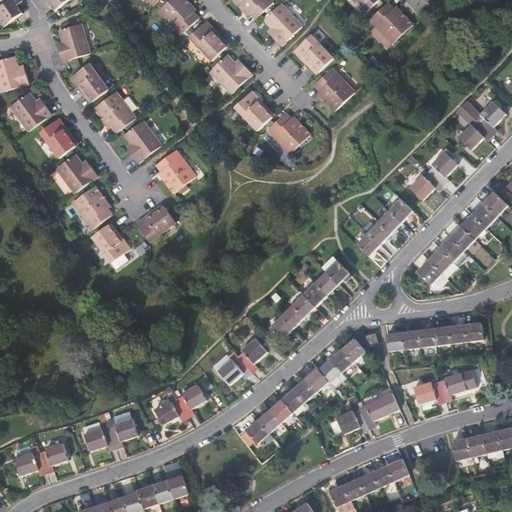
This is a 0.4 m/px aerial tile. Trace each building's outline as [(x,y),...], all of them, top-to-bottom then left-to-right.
[(22,0),(10,0),(0,8),(0,20),(5,27),(23,13),(18,5),(23,1),(22,0)] [(70,0),(41,0),(42,2),(47,8),(48,9),(52,5),(56,11),(70,0)] [(182,35),(200,18),(194,13),(189,7),(192,5),(187,0),(171,0),(160,11),(182,35)] [(272,0),(233,0),(244,10),(246,8),(251,14),(256,19),(274,2),(272,0)] [(357,0),(369,11),(380,0),(357,0)] [(394,44),(414,25),(401,12),(399,14),(394,9),(388,3),(371,20),(394,44)] [(277,33),(273,37),(282,46),(303,26),(282,4),(265,20),(273,28),(277,33)] [(227,47),(213,32),(216,30),(207,21),(191,38),(213,61),(227,47)] [(83,24),(60,31),(64,42),(65,48),(60,49),(64,62),(68,61),(91,54),(83,24)] [(273,28),(269,32),(273,37),(277,33),(273,28)] [(318,29),(295,51),(303,60),(306,57),(320,72),(334,59),(320,44),(327,38),(318,29)] [(227,47),(230,45),(216,30),(213,32),(227,47)] [(253,74),(244,64),(240,68),(235,64),(228,56),(211,71),(232,94),(253,74)] [(0,83),(3,93),(30,85),(26,72),(21,73),(19,67),(16,57),(0,61),(0,83)] [(320,72),(306,57),(303,60),(317,75),(320,72)] [(235,64),(240,68),(244,64),(240,60),(235,64)] [(90,64),(72,78),(79,87),(81,85),(94,102),(110,90),(90,64)] [(335,112),(355,93),(333,69),(315,86),(320,91),(326,97),(324,99),(335,112)] [(94,102),(81,85),(79,87),(91,104),(94,102)] [(273,117),(259,102),(261,100),(253,92),(236,108),(258,131),(273,117)] [(30,132),(53,114),(45,103),(40,107),(37,103),(30,93),(12,107),(30,132)] [(108,121),(113,127),(117,133),(137,119),(117,93),(95,109),(105,123),(108,121)] [(273,117),(275,115),(261,100),(259,102),(273,117)] [(460,108),(476,123),(480,118),(479,117),(466,103),(460,108)] [(492,129),(504,116),(491,104),(479,117),(480,118),(476,123),(491,138),(495,133),(492,129)] [(455,113),(469,127),(471,128),(476,123),(460,108),(455,113)] [(299,122),(297,125),(291,119),(286,113),(269,130),(291,154),(311,135),(299,122)] [(77,147),(65,130),(67,128),(60,119),(42,133),(61,159),(77,147)] [(162,146),(144,121),(125,135),(132,144),(136,149),(131,152),(139,163),(162,146)] [(457,140),(470,152),(482,139),(486,143),(491,138),(476,123),(471,128),(469,127),(457,140)] [(77,147),(79,145),(67,128),(65,130),(77,147)] [(197,177),(177,151),(158,165),(162,172),(167,178),(164,180),(175,194),(197,177)] [(443,154),(431,167),(432,168),(427,173),(443,188),(447,183),(444,179),(456,167),(443,154)] [(86,169),(83,164),(76,155),(58,169),(76,194),(99,176),(91,165),(86,169)] [(86,169),(91,165),(88,160),(83,164),(86,169)] [(422,178),(421,177),(409,190),(422,202),(434,190),(437,193),(443,188),(427,173),(422,178)] [(108,209),(104,202),(106,200),(96,186),(74,203),(94,230),(113,215),(108,209)] [(507,208),(493,195),(482,206),(496,219),(507,208)] [(412,213),(400,202),(389,213),(401,225),(412,213)] [(163,204),(147,217),(148,220),(165,207),(163,204)] [(471,217),(485,230),(496,219),(482,206),(471,217)] [(148,220),(147,217),(137,224),(151,243),(177,223),(165,207),(148,220)] [(378,224),(390,236),(401,225),(389,213),(378,224)] [(485,230),(471,217),(460,229),(474,242),(485,230)] [(122,242),(124,240),(112,224),(110,225),(122,242)] [(390,236),(378,224),(367,236),(379,247),(390,236)] [(131,250),(124,240),(122,242),(110,225),(94,237),(113,263),(131,250)] [(474,242),(460,229),(449,240),(463,253),(474,242)] [(379,247),(367,236),(356,247),(368,259),(379,247)] [(463,253),(449,240),(438,252),(452,265),(463,253)] [(461,267),(481,246),(476,242),(457,262),(461,267)] [(428,263),(441,276),(452,265),(438,252),(428,263)] [(428,263),(417,275),(430,288),(441,276),(428,263)] [(326,275),(338,287),(349,276),(337,264),(326,275)] [(441,276),(446,280),(457,269),(452,265),(441,276)] [(314,286),(326,298),(338,287),(326,275),(314,286)] [(446,280),(441,276),(430,288),(436,293),(447,281),(446,280)] [(303,297),(315,309),(326,298),(314,286),(303,297)] [(315,309),(303,297),(292,308),(304,320),(315,309)] [(281,319),(293,331),(304,320),(292,308),(281,319)] [(464,315),(437,320),(438,328),(465,323),(464,315)] [(293,331),(281,319),(269,330),(281,342),(293,331)] [(481,325),(465,327),(467,344),(483,342),(481,325)] [(451,346),(467,344),(465,327),(449,329),(451,346)] [(436,348),(451,346),(449,329),(434,331),(436,348)] [(420,350),(436,348),(434,331),(418,333),(420,350)] [(404,352),(420,350),(418,333),(402,335),(404,352)] [(404,352),(402,335),(387,337),(389,354),(404,352)] [(343,352),(354,365),(366,354),(355,341),(343,352)] [(380,351),(379,341),(369,342),(370,352),(380,351)] [(266,355),(255,342),(242,353),(243,354),(237,359),(252,375),(257,370),(253,366),(266,355)] [(331,362),(342,375),(354,365),(343,352),(331,362)] [(227,357),(231,362),(232,363),(237,359),(232,353),(227,357)] [(218,373),(229,387),(243,375),(246,379),(252,375),(237,359),(232,363),(231,362),(218,373)] [(342,375),(331,362),(319,373),(329,384),(330,386),(342,375)] [(319,373),(318,371),(306,382),(317,394),(329,384),(319,373)] [(462,375),(445,380),(445,382),(439,384),(445,404),(452,402),(450,397),(467,392),(462,375)] [(317,394),(306,382),(294,392),(305,404),(317,394)] [(432,386),(431,384),(414,389),(420,406),(436,401),(438,406),(445,404),(439,384),(432,386)] [(198,386),(183,395),(183,397),(178,400),(188,419),(194,415),(191,411),(207,402),(198,386)] [(282,402),(293,415),(305,404),(294,392),(282,402)] [(167,396),(170,402),(171,404),(178,400),(174,393),(167,396)] [(382,399),(366,407),(367,408),(360,411),(369,431),(375,428),(373,423),(389,415),(382,399)] [(171,404),(170,402),(155,411),(164,426),(179,418),(182,422),(188,419),(178,400),(171,404)] [(293,415),(282,402),(270,413),(281,425),(293,415)] [(354,414),(353,412),(337,420),(344,436),(360,428),(363,434),(369,431),(360,411),(354,414)] [(113,418),(107,420),(109,429),(116,427),(116,425),(132,419),(130,412),(113,418)] [(258,423),(269,435),(281,425),(270,413),(258,423)] [(116,425),(116,427),(109,429),(116,450),(123,447),(121,442),(138,437),(132,419),(116,425)] [(83,428),(85,435),(102,429),(103,431),(109,429),(107,420),(100,423),(100,422),(83,428)] [(247,433),(257,446),(269,435),(258,423),(247,433)] [(109,429),(103,431),(102,429),(85,435),(91,452),(108,446),(110,452),(116,450),(109,429)] [(511,430),(497,434),(502,452),(511,449),(511,430)] [(482,437),(486,456),(502,452),(497,434),(482,437)] [(486,456),(482,437),(467,441),(471,459),(486,456)] [(451,444),(456,463),(471,459),(467,441),(451,444)] [(63,444),(46,449),(47,451),(40,453),(47,473),(53,471),(52,466),(68,461),(63,444)] [(13,452),(16,459),(32,454),(33,455),(40,453),(37,445),(30,447),(13,452)] [(33,455),(32,454),(16,459),(21,476),(38,471),(40,475),(47,473),(40,453),(33,455)] [(388,467),(395,483),(409,476),(402,461),(388,467)] [(178,462),(165,466),(169,479),(183,475),(178,462)] [(395,483),(388,467),(374,473),(381,489),(395,483)] [(359,480),(366,495),(381,489),(374,473),(359,480)] [(189,495),(183,477),(168,482),(174,500),(189,495)] [(366,495),(359,480),(345,486),(352,501),(366,495)] [(174,500),(168,482),(153,487),(159,505),(174,500)] [(330,493),(337,508),(352,501),(345,486),(330,493)] [(139,494),(144,510),(159,505),(153,487),(138,492),(139,494)] [(124,499),(128,511),(144,511),(145,511),(144,510),(139,494),(124,499)] [(109,504),(111,511),(128,511),(124,499),(109,504)]
